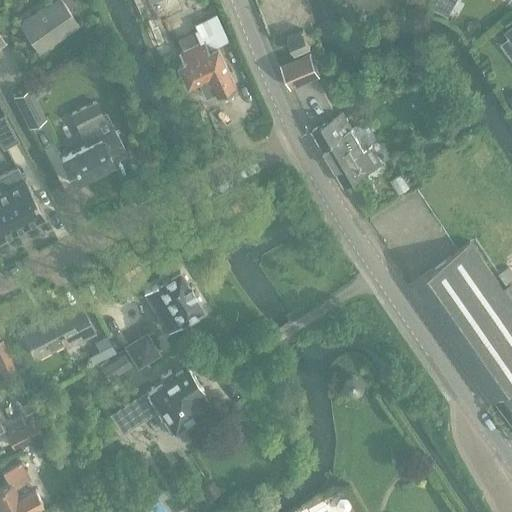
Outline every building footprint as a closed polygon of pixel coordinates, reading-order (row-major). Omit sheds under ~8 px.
[(40,50),(77,24),(60,0),(55,0),(21,24),(40,50)] [(438,0),(436,0),(433,7),(447,15),(451,7),(438,0)] [(146,32),(153,50),(155,49),(159,59),(172,54),(168,44),(166,44),(159,26),(156,27),(153,20),(148,22),(151,30),(146,32)] [(511,37),(502,44),(511,57),(511,28),(508,32),(511,37)] [(232,94),(233,88),(236,86),(218,47),(210,50),(205,40),(199,43),(193,30),(176,38),(182,51),(178,52),(183,63),(177,65),(187,85),(199,80),(206,95),(215,90),(217,95),(219,95),(226,97),(232,94)] [(294,54),(310,48),(303,31),(287,37),(294,54)] [(290,87),(319,75),(310,53),(280,65),(290,87)] [(30,126),(44,118),(30,90),(15,97),(30,126)] [(72,114),(80,130),(82,129),(90,143),(61,158),(74,183),(114,163),(109,154),(124,147),(104,108),(99,110),(95,102),(72,114)] [(344,185),(345,184),(381,163),(371,145),(363,149),(342,112),(312,130),(344,185)] [(0,118),(0,140),(3,147),(18,140),(5,116),(0,118)] [(0,191),(0,239),(45,216),(25,179),(24,180),(17,168),(0,176),(0,178),(5,189),(0,191)] [(511,270),(509,266),(499,274),(508,286),(504,289),(471,242),(408,286),(492,402),(496,399),(511,421),(511,270)] [(180,271),(144,293),(169,332),(204,310),(180,271)] [(80,342),(95,334),(82,309),(69,316),(65,309),(23,330),(36,357),(77,336),(80,342)] [(139,367),(160,354),(146,332),(125,346),(139,367)] [(106,335),(94,342),(99,350),(103,359),(115,352),(106,335)] [(0,366),(6,379),(18,374),(2,339),(0,339),(0,366)] [(126,354),(103,367),(110,379),(133,366),(126,354)] [(161,382),(122,408),(120,406),(110,413),(123,432),(157,409),(163,418),(158,421),(165,431),(169,428),(171,431),(209,406),(202,394),(199,396),(197,393),(202,390),(186,366),(172,375),(169,371),(159,377),(161,382)] [(351,391),(360,393),(368,389),(370,380),(365,373),(357,371),(349,375),(347,384),(351,391)] [(13,447),(40,434),(33,421),(7,434),(13,447)] [(42,439),(32,444),(39,456),(48,451),(42,439)] [(0,509),(1,511),(26,511),(43,503),(35,487),(18,496),(14,488),(31,479),(22,461),(3,471),(10,484),(0,488),(0,509)] [(409,475),(411,476),(413,477),(416,477),(418,477),(420,475),(421,473),(421,470),(420,468),(418,466),(416,465),(413,465),(411,466),(409,468),(408,470),(408,472),(409,475)] [(212,482),(202,489),(209,500),(219,493),(212,482)] [(82,493),(70,500),(76,511),(91,511),(92,511),(82,493)]
